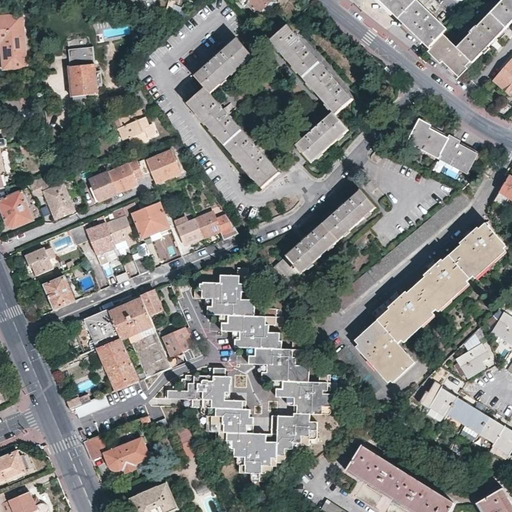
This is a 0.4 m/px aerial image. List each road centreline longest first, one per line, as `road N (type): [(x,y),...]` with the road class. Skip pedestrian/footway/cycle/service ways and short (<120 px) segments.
road 1 (residential): [(243,240),(18,333)]
road 2 (tertiary): [(323,0),(511,140)]
road 3 (residential): [(147,190),(0,248)]
